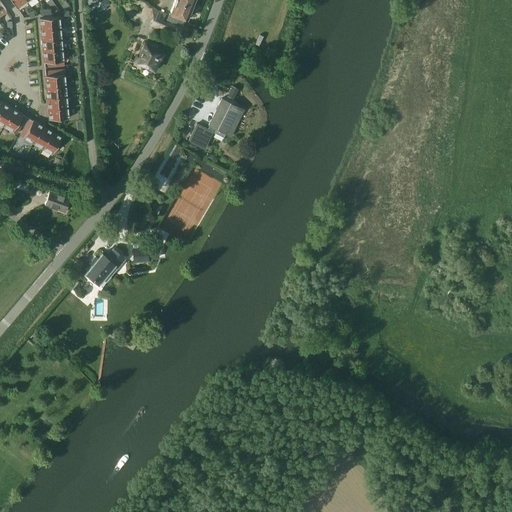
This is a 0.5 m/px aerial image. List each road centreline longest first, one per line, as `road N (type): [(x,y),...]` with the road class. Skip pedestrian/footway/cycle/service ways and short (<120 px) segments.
road 1 (track): [(511,349),(473,346),(415,312),(412,302),(432,264),(434,230),(471,136),(487,0)]
road 2 (tertiary): [(108,198),(179,94),(217,0)]
road 3 (residential): [(108,198),(98,186),(89,133),(77,0)]
